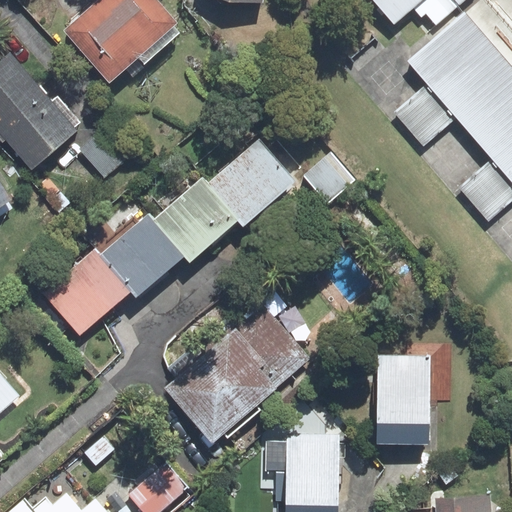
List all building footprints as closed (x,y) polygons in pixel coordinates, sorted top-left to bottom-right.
[(137,66),(179,29),(153,0),(91,0),(56,31),(103,83),(131,58),(137,66)] [(359,0),(383,28),(416,0),(359,0)] [(511,74),(458,12),(401,62),(422,86),(452,121),(486,160),(511,190),(511,74)] [(47,103),(3,53),(0,55),(0,143),(24,171),(78,124),(54,96),(47,103)] [(452,121),(422,86),(391,113),(420,148),(452,121)] [(114,118),(76,149),(101,179),(139,147),(114,118)] [(289,179),(250,139),(201,185),(193,177),(149,218),(143,212),(96,256),(88,247),(37,296),(75,336),(121,292),(130,301),(176,257),(183,265),(228,222),(236,230),(289,179)] [(353,180),(329,150),(298,176),(323,205),(353,180)] [(511,199),(511,190),(486,160),(454,187),(485,223),(511,199)] [(70,203),(48,177),(34,188),(57,215),(70,203)] [(0,217),(14,209),(0,187),(0,217)] [(206,445),(310,352),(268,306),(234,336),(226,328),(157,390),(206,445)] [(424,342),(370,341),(368,423),(421,424),(424,342)] [(0,409),(16,396),(0,378),(0,409)] [(332,431),(280,430),(278,505),(330,507),(332,431)] [(113,450),(102,437),(81,454),(92,467),(113,450)] [(159,511),(188,485),(162,457),(122,494),(138,511),(159,511)] [(486,511),(485,494),(431,497),(432,506),(397,508),(397,511),(486,511)] [(101,511),(90,500),(79,511),(64,495),(51,506),(44,498),(31,510),(21,499),(6,511),(101,511)]
